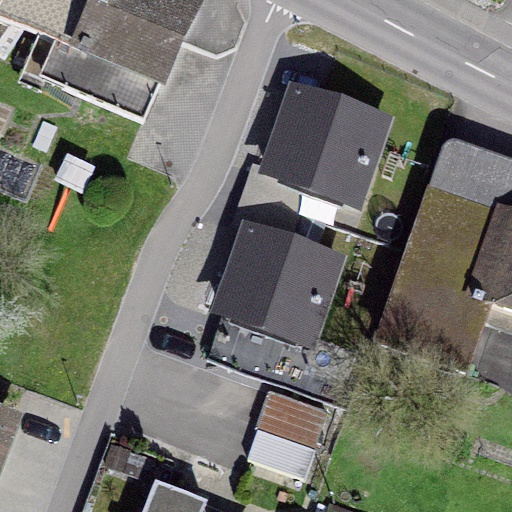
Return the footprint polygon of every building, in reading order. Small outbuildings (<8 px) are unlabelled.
[(0,0),(0,23),(37,39),(22,76),(139,127),(188,13),(157,0),(0,0)] [(299,92),(267,176),(357,210),(389,126),(299,92)] [(511,225),(429,197),(377,349),(461,377),(484,310),(511,319),(511,225)] [(348,257),(246,228),(220,316),(322,346),(348,257)] [(254,435),(309,454),(322,416),(265,396),(251,434),(254,435)] [(310,455),(309,454),(254,435),(244,464),(246,465),(232,506),(249,511),(261,511),(267,495),(290,503),(297,482),(299,483),(310,455)] [(199,511),(201,509),(152,490),(143,511),(199,511)]
